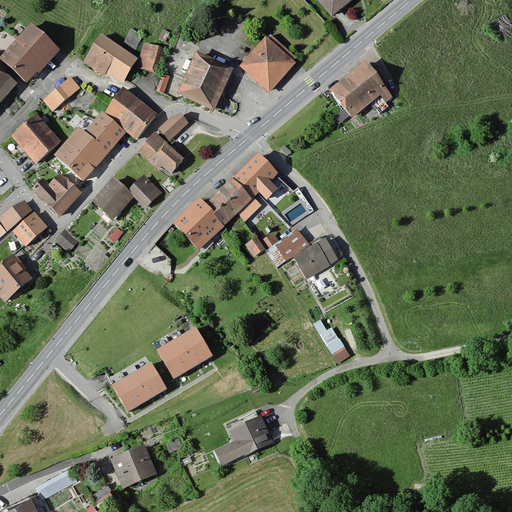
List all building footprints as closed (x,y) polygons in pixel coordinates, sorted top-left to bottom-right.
[(351,0),(317,0),(332,17),(351,0)] [(32,27),(1,59),(26,83),(56,51),(32,27)] [(163,30),(159,39),(166,42),(170,34),(163,30)] [(132,31),(124,43),(135,49),(143,37),(132,31)] [(103,39),(88,64),(123,85),(138,60),(103,39)] [(266,39),(241,68),(270,92),(294,64),(266,39)] [(144,45),(138,68),(158,74),(165,51),(144,45)] [(177,47),(168,67),(189,76),(180,96),(215,111),(232,72),(177,47)] [(366,66),(333,93),(354,118),(380,96),(385,103),(392,97),(366,66)] [(0,101),(15,85),(0,71),(0,101)] [(169,77),(162,75),(157,91),(164,94),(169,77)] [(71,79),(44,102),(52,111),(79,89),(71,79)] [(155,117),(125,93),(108,114),(104,111),(87,133),(81,128),(57,157),(87,180),(127,131),(137,139),(155,117)] [(178,115),(160,132),(169,141),(187,124),(178,115)] [(36,116),(12,137),(35,163),(59,142),(36,116)] [(183,160),(155,135),(139,153),(159,170),(162,167),(170,175),(183,160)] [(284,146),(281,150),(287,157),(291,152),(284,146)] [(259,157),(206,208),(224,227),(238,213),(245,222),(261,206),(253,198),(260,192),(266,200),(279,189),(271,181),(278,173),(259,157)] [(42,180),(33,190),(61,216),(80,195),(62,178),(52,189),(42,180)] [(114,181),(93,204),(112,222),(133,199),(145,210),(160,194),(144,179),(129,195),(114,181)] [(199,201),(174,225),(199,251),(224,227),(206,208),(199,201)] [(0,264),(46,229),(24,202),(0,219),(0,264)] [(65,230),(54,242),(70,255),(81,243),(65,230)] [(279,242),(273,233),(261,242),(267,251),(279,242)] [(256,239),(246,246),(254,257),(263,251),(256,239)] [(325,241),(295,260),(307,280),(338,261),(325,241)] [(17,259),(0,272),(0,297),(5,303),(34,280),(17,259)] [(264,316),(256,323),(261,327),(268,321),(264,316)] [(320,321),(314,326),(338,363),(349,356),(331,329),(327,331),(320,321)] [(196,331),(158,354),(174,380),(212,357),(196,331)] [(151,365),(112,387),(128,414),(166,391),(151,365)] [(261,417),(231,432),(237,443),(215,454),(221,467),(273,443),(261,417)] [(145,448),(111,462),(123,490),(156,476),(145,448)] [(36,486),(43,499),(77,481),(75,477),(72,478),(68,469),(36,486)] [(107,485),(92,494),(99,506),(114,497),(107,485)] [(39,511),(31,496),(0,510),(0,511),(39,511)]
